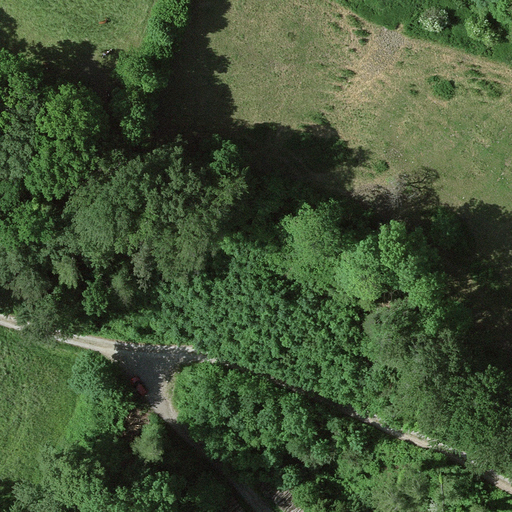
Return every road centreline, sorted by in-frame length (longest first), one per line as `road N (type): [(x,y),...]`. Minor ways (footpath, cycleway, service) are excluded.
road 1 (track): [(141,359),(174,348),(224,353),(511,480)]
road 2 (track): [(141,359),(154,395),(265,511)]
road 3 (track): [(141,359),(0,313)]
